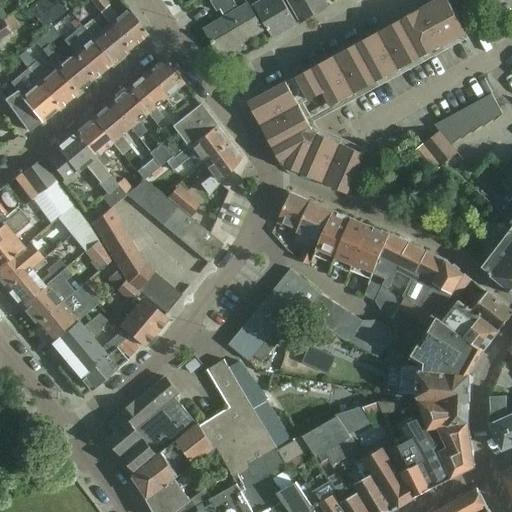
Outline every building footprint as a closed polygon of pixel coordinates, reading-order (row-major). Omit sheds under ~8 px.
[(41,0),(37,4),(51,23),(67,11),(58,0),(41,0)] [(106,21),(109,25),(129,50),(147,35),(127,9),(117,18),(102,0),(90,0),(99,12),(106,21)] [(225,17),(204,30),(220,56),(263,31),(247,4),(238,10),(232,0),(212,0),(210,2),(216,12),(220,10),(225,17)] [(272,39),(297,25),(281,0),(265,0),(254,7),(272,39)] [(288,0),(301,22),(302,22),(303,22),(304,21),(305,20),(311,17),(316,14),(325,9),(326,8),(327,8),(322,0),(288,0)] [(331,107),(354,95),(466,34),(447,0),(437,0),(296,77),(309,101),(324,93),(331,107)] [(1,20),(0,21),(0,39),(9,33),(1,20)] [(111,64),(129,50),(109,25),(100,32),(91,20),(82,27),(91,39),(111,64)] [(74,54),(94,79),(111,64),(91,39),(82,27),(81,26),(63,41),(74,54)] [(76,94),(94,79),(74,54),(63,63),(49,45),(59,37),(52,28),(35,43),(54,65),(76,94)] [(164,58),(145,73),(165,99),(164,100),(171,107),(181,100),(174,92),(183,84),(164,58)] [(27,69),(39,83),(59,108),(76,94),(54,65),(50,68),(53,72),(47,76),(36,62),(27,69)] [(145,73),(128,88),(147,114),(155,124),(162,118),(154,108),(164,100),(165,99),(145,73)] [(248,103),(272,148),(282,166),(347,194),(364,154),(313,132),(286,82),(248,103)] [(41,123),(59,108),(39,83),(21,97),(16,91),(4,100),(27,131),(40,121),(41,123)] [(110,103),(130,128),(137,138),(145,131),(137,122),(147,114),(128,88),(110,103)] [(502,115),(491,94),(477,102),(492,120),(494,122),(502,115)] [(477,102),(467,108),(482,126),(483,128),(492,120),(477,102)] [(110,103),(92,118),(112,143),(121,155),(130,148),(120,136),(130,128),(110,103)] [(188,147),(215,126),(199,105),(172,126),(188,147)] [(482,126),(467,108),(457,113),(471,132),(472,134),(482,126)] [(471,132),(457,113),(445,119),(461,138),(462,139),(471,132)] [(112,143),(92,118),(74,133),(102,167),(109,161),(104,155),(106,154),(103,150),(112,143)] [(451,146),(461,138),(445,119),(434,125),(439,131),(451,146)] [(227,142),(215,126),(188,147),(172,159),(171,157),(165,162),(172,170),(190,156),(193,159),(197,155),(202,162),(227,142)] [(439,131),(422,145),(440,167),(457,153),(451,146),(439,131)] [(116,184),(102,167),(74,133),(55,149),(58,151),(48,159),(62,176),(72,168),(76,173),(85,166),(100,183),(98,185),(106,193),(101,198),(110,208),(118,202),(118,203),(119,202),(118,202),(126,196),(125,195),(116,184)] [(240,160),(227,142),(202,162),(212,176),(201,185),(208,194),(218,183),(240,160)] [(415,151),(412,153),(430,175),(440,167),(422,145),(415,151)] [(41,191),(60,216),(73,205),(39,161),(21,174),(36,194),(36,195),(41,191)] [(23,204),(36,194),(21,174),(7,184),(23,204)] [(384,176),(374,197),(389,205),(399,184),(384,176)] [(125,195),(132,190),(123,179),(116,184),(125,195)] [(125,195),(126,196),(143,210),(158,191),(144,180),(132,190),(125,195)] [(176,207),(186,215),(188,217),(199,204),(176,185),(165,197),(167,199),(176,207)] [(167,199),(165,197),(158,191),(143,210),(152,217),(167,199)] [(296,232),(319,242),(333,212),(290,193),(277,223),(296,231),(296,232)] [(511,198),(500,213),(511,223),(511,198)] [(152,217),(161,225),(176,207),(167,199),(152,217)] [(31,223),(43,215),(35,202),(23,210),(31,223)] [(57,218),(71,235),(86,223),(73,205),(60,216),(57,218)] [(161,225),(170,233),(186,215),(176,207),(161,225)] [(118,221),(110,208),(91,223),(98,234),(118,221)] [(18,210),(6,221),(0,225),(0,266),(22,248),(12,236),(29,222),(18,210)] [(333,212),(319,242),(315,252),(313,255),(333,264),(351,219),(333,212)] [(195,222),(188,217),(186,215),(170,233),(180,240),(195,222)] [(333,265),(349,272),(367,226),(351,219),(333,264),(333,265)] [(118,221),(98,234),(104,244),(124,232),(118,221)] [(204,230),(195,222),(180,240),(189,248),(204,230)] [(71,235),(85,251),(99,240),(86,223),(71,235)] [(389,235),(367,226),(349,272),(350,271),(370,280),(373,274),(389,235)] [(511,227),(482,267),(511,291),(511,227)] [(189,248),(198,256),(213,237),(204,230),(189,248)] [(124,232),(104,244),(111,254),(130,242),(124,232)] [(389,235),(373,274),(385,279),(382,284),(387,287),(399,262),(414,269),(401,295),(405,298),(434,315),(443,299),(454,307),(459,301),(460,298),(457,297),(452,294),(463,275),(447,262),(447,261),(446,261),(427,252),(409,244),(408,244),(395,238),(389,235)] [(198,256),(207,263),(207,264),(223,245),(213,237),(198,256)] [(113,259),(99,240),(85,251),(100,270),(113,259)] [(130,242),(111,254),(119,268),(137,253),(130,242)] [(22,248),(0,266),(0,282),(6,290),(30,270),(42,259),(28,243),(22,248)] [(313,255),(315,252),(304,247),(298,261),(308,266),(313,255)] [(119,268),(129,283),(144,265),(137,253),(119,268)] [(42,259),(30,270),(6,290),(20,307),(65,268),(58,260),(46,271),(48,274),(40,282),(33,274),(46,263),(42,259)] [(153,272),(144,265),(129,283),(137,290),(153,272)] [(65,268),(20,307),(35,325),(61,303),(75,292),(65,281),(71,275),(65,268)] [(272,292),(295,307),(307,315),(307,316),(320,294),(290,270),(272,292)] [(153,272),(137,290),(147,298),(162,280),(153,272)] [(373,274),(370,280),(363,297),(375,302),(382,285),(385,279),(373,274)] [(464,275),(463,275),(452,294),(457,297),(471,280),(464,275)] [(162,280),(147,298),(156,306),(172,288),(162,280)] [(124,281),(116,290),(131,303),(139,294),(124,281)] [(61,303),(35,325),(51,343),(76,322),(93,307),(101,301),(86,282),(75,292),(61,303)] [(382,285),(375,302),(382,313),(392,319),(398,309),(405,298),(401,295),(387,287),(382,284),(382,285)] [(172,288),(156,306),(166,314),(181,295),(172,288)] [(228,345),(237,352),(249,362),(295,307),(272,292),(228,345)] [(487,292),(486,293),(472,309),(498,331),(511,313),(511,312),(490,295),(487,292)] [(330,301),(320,294),(307,316),(317,322),(330,301)] [(423,329),(428,332),(457,348),(478,360),(483,351),(443,321),(434,315),(405,298),(398,309),(425,325),(423,329)] [(317,322),(327,329),(341,308),(330,301),(317,322)] [(454,307),(443,321),(483,351),(498,331),(471,311),(459,301),(454,307)] [(165,321),(162,318),(149,306),(146,310),(137,303),(118,325),(143,346),(159,328),(158,328),(165,321)] [(351,314),(341,308),(327,329),(337,335),(351,314)] [(362,321),(351,314),(337,335),(348,342),(362,321)] [(51,343),(65,361),(91,339),(109,323),(98,315),(82,328),(76,322),(51,343)] [(374,320),(372,321),(376,329),(391,338),(387,328),(374,320)] [(372,321),(362,321),(348,342),(380,359),(391,338),(376,329),(372,321)] [(91,339),(65,361),(79,378),(115,348),(126,338),(120,332),(100,349),(91,339)] [(469,375),(478,360),(457,348),(428,332),(421,343),(419,342),(410,357),(422,364),(421,368),(419,367),(408,366),(408,360),(390,350),(384,361),(394,368),(401,368),(402,367),(404,369),(405,367),(421,368),(421,370),(429,371),(433,371),(469,375)] [(126,361),(115,348),(79,378),(82,381),(79,383),(85,389),(87,387),(90,391),(126,361)] [(292,442),(278,420),(265,400),(267,399),(239,362),(228,368),(223,360),(207,370),(216,387),(217,388),(217,387),(229,408),(218,415),(218,414),(217,415),(206,422),(205,422),(205,423),(199,427),(214,450),(216,449),(229,472),(251,511),(289,511),(277,494),(267,476),(310,449),(302,437),(292,442)] [(468,401),(469,375),(433,371),(429,371),(421,370),(421,368),(405,367),(404,369),(402,367),(401,368),(399,404),(410,405),(427,406),(426,409),(441,410),(442,407),(450,407),(451,400),(468,401)] [(137,473),(197,423),(196,422),(195,423),(174,398),(178,394),(164,377),(109,424),(116,432),(108,439),(136,472),(137,473)] [(511,403),(507,405),(506,396),(490,397),(492,423),(490,423),(495,434),(501,447),(506,449),(511,446),(511,403)] [(468,424),(468,401),(451,400),(450,407),(442,407),(441,410),(426,409),(427,406),(410,405),(411,412),(421,411),(424,418),(434,439),(470,434),(468,424),(469,424),(468,424)] [(347,433),(384,417),(378,402),(363,407),(336,415),(337,417),(347,433)] [(393,403),(378,402),(384,417),(388,426),(400,421),(393,403)] [(407,441),(398,445),(400,449),(409,465),(417,460),(432,488),(449,479),(452,478),(434,439),(424,418),(421,411),(411,412),(410,412),(412,422),(400,426),(407,441)] [(347,433),(337,417),(302,437),(310,449),(316,458),(324,453),(351,438),(347,433)] [(214,450),(199,427),(197,423),(137,473),(136,472),(132,476),(133,477),(148,499),(185,472),(184,472),(191,467),(214,450)] [(470,434),(434,439),(452,478),(454,477),(454,478),(455,477),(454,477),(463,473),(464,473),(472,468),(472,469),(473,468),(474,467),(474,465),(475,465),(475,464),(474,464),(472,452),(473,451),(472,451),(470,438),(471,438),(470,437),(470,434)] [(20,439),(9,445),(16,459),(27,453),(20,439)] [(401,473),(404,478),(416,497),(432,488),(417,460),(409,465),(400,449),(398,445),(388,451),(400,473),(401,473)] [(358,449),(350,454),(365,479),(353,485),(357,493),(368,511),(389,511),(393,510),(394,510),(394,509),(363,458),(358,449)] [(394,509),(416,497),(404,478),(400,481),(382,449),(363,458),(394,509)] [(174,511),(190,501),(189,500),(178,485),(183,481),(184,483),(196,475),(191,467),(184,472),(185,472),(148,499),(154,511),(174,511)] [(511,469),(501,474),(511,497),(511,469)] [(368,511),(357,493),(349,498),(344,490),(335,473),(331,476),(333,480),(338,486),(334,488),(346,511),(368,511)] [(323,511),(318,504),(312,494),(306,484),(300,488),(296,483),(277,494),(289,511),(323,511)] [(312,494),(318,504),(323,511),(346,511),(334,488),(331,483),(312,494)] [(484,511),(488,510),(486,507),(487,506),(486,505),(481,495),(480,493),(480,494),(479,492),(473,490),(433,511),(484,511)] [(216,511),(212,504),(209,498),(195,505),(199,511),(198,511),(216,511)]
